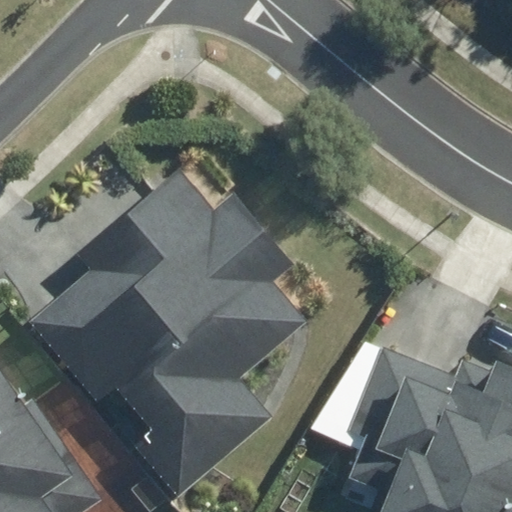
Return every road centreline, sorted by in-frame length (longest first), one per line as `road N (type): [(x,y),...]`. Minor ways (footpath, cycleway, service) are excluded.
road 1 (residential): [(282,0),(450,133),(511,166)]
road 2 (tertiary): [(110,0),(0,115)]
